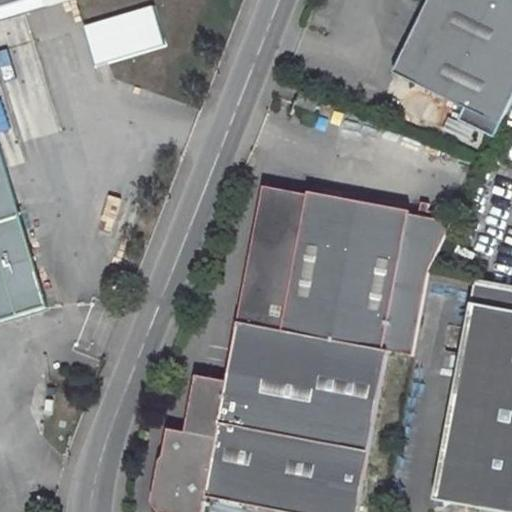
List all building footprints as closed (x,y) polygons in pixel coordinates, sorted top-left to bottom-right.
[(0,0),(0,329),(52,313),(0,147),(0,14),(44,0),(0,0)] [(511,0),(424,0),(429,2),(392,77),(462,111),(457,123),(493,140),(511,100),(511,0)] [(165,50),(153,9),(81,31),(93,72),(165,50)] [(316,115),(322,99),(301,90),(294,106),(316,115)] [(275,511),(358,511),(388,351),(413,356),(427,276),(453,221),(442,219),(443,213),(427,210),(428,203),(420,201),(418,215),(409,214),(409,211),(308,193),(307,196),(263,188),(227,382),(196,377),(186,434),(181,458),(171,457),(170,457),(170,456),(169,457),(168,457),(167,457),(166,457),(165,457),(165,458),(164,458),(161,461),(160,464),(153,504),(157,511),(204,511),(207,500),(275,511)] [(482,511),(511,511),(511,289),(474,284),(437,504),(482,511)] [(186,434),(169,431),(164,458),(165,458),(165,457),(166,457),(167,457),(168,457),(169,457),(170,456),(170,457),(171,457),(181,458),(186,434)]
